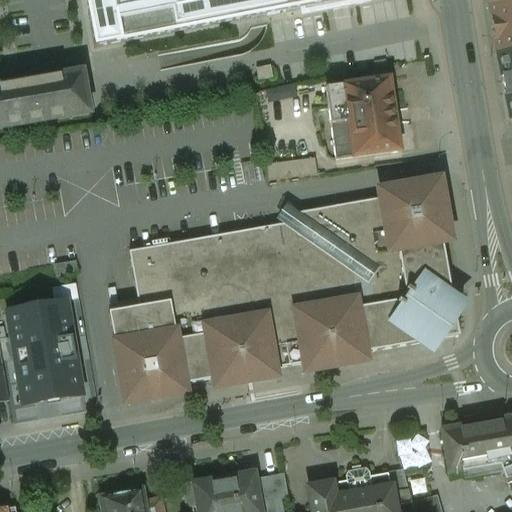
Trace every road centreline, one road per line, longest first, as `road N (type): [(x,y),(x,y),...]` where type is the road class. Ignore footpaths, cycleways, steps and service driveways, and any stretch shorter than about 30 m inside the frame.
road 1 (tertiary): [(0,458),(457,379),(489,365)]
road 2 (secondary): [(450,0),(511,308)]
